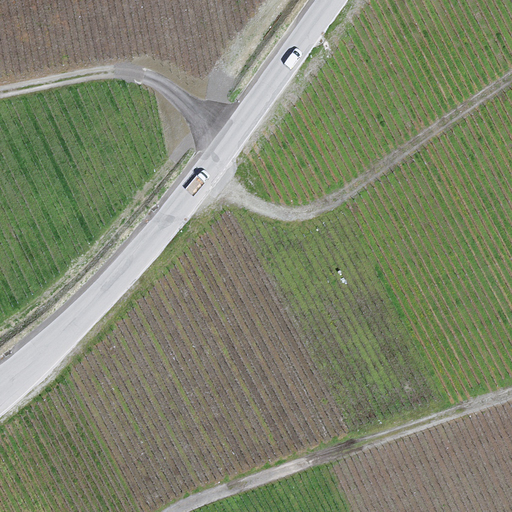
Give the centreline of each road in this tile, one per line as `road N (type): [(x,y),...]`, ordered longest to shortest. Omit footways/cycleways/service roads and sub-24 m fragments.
road 1 (tertiary): [(331,0),(126,272),(0,390)]
road 2 (track): [(511,76),(326,206),(273,215),(205,176)]
road 3 (track): [(511,395),(179,511)]
road 4 (track): [(231,141),(168,89),(136,74),(110,71),(0,94)]
